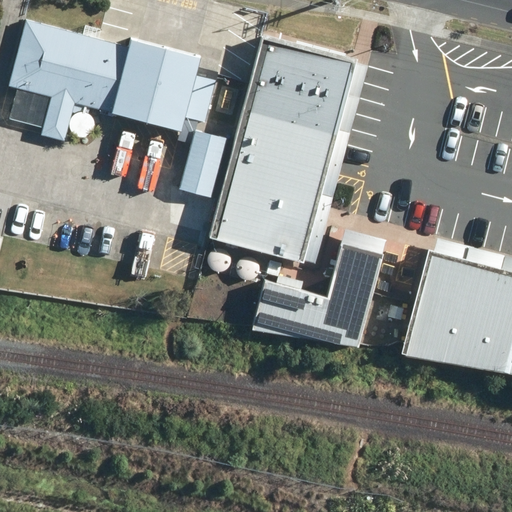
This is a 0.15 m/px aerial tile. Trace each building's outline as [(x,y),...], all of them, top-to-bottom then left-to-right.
[(48,97),(38,135),(61,141),(71,103),(106,112),(105,114),(175,133),(180,116),(203,123),(215,81),(191,75),(195,59),(165,51),(125,40),(123,47),(22,20),(4,85),(48,97)] [(257,34),(203,239),(298,264),(300,259),(312,263),(364,66),(351,63),(352,59),(257,34)] [(191,130),(175,190),(209,199),(224,138),(191,130)] [(259,283),(247,330),(353,348),(381,239),(340,228),(322,299),(297,293),(300,282),(277,275),(280,264),(267,260),(263,274),(274,277),(272,286),(259,283)] [(511,259),(432,238),(429,252),(421,250),(393,355),(511,376),(511,259)] [(380,304),(375,318),(387,322),(388,318),(398,321),(402,308),(388,303),(387,306),(380,304)]
